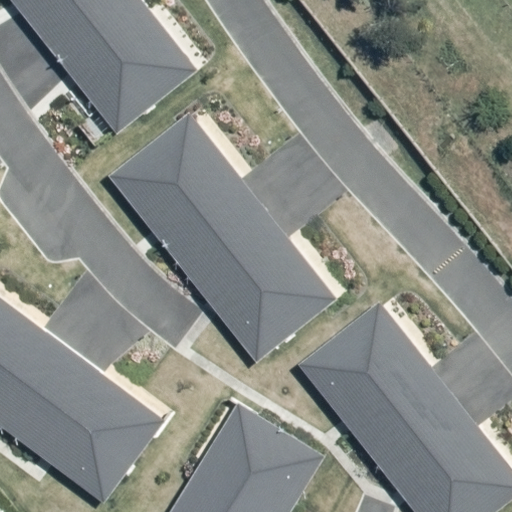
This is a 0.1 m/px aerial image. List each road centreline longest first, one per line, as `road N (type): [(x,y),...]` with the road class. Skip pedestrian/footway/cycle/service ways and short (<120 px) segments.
road 1 (residential): [(236,0),(336,136),(511,344)]
road 2 (residential): [(0,110),(111,259),(172,316)]
